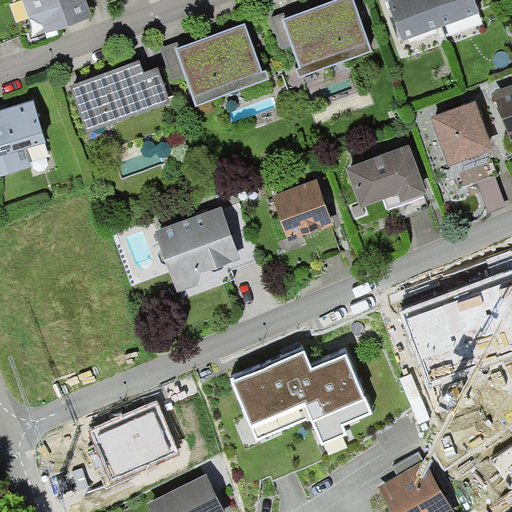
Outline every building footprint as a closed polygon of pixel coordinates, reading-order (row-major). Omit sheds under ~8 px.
[(21,0),(27,15),(42,19),(46,31),(94,15),(89,0),(21,0)] [(271,17),(280,42),(290,38),(302,72),(369,48),(351,0),(338,0),(298,15),(295,8),(271,17)] [(384,0),(399,41),(483,10),(479,0),(384,0)] [(177,40),(160,46),(172,78),(183,73),(194,103),(263,77),(242,22),(179,45),(177,40)] [(140,59),(71,84),(88,130),(173,99),(159,63),(144,68),(140,59)] [(511,84),(495,91),(511,135),(511,84)] [(33,98),(0,107),(0,175),(31,167),(31,163),(51,157),(33,98)] [(477,101),(432,117),(448,165),(494,150),(477,101)] [(409,146),(348,168),(361,205),(382,198),(387,211),(427,197),(409,146)] [(315,177),(272,193),(289,238),(280,242),(284,252),(290,253),(300,249),(304,242),(303,239),(334,227),(315,177)] [(497,179),(479,186),(490,214),(508,207),(497,179)] [(219,198),(152,221),(177,293),(197,286),(199,274),(240,260),(219,198)] [(511,270),(399,313),(428,389),(511,357),(511,270)] [(302,347),(231,378),(257,441),(310,418),(322,445),(347,435),(342,424),(371,412),(346,353),(311,368),(302,347)] [(155,402),(89,432),(112,483),(178,453),(155,402)] [(511,444),(490,459),(511,491),(511,444)] [(399,476),(380,486),(394,511),(455,511),(421,450),(394,465),(399,476)] [(227,511),(207,471),(144,502),(149,511),(227,511)]
